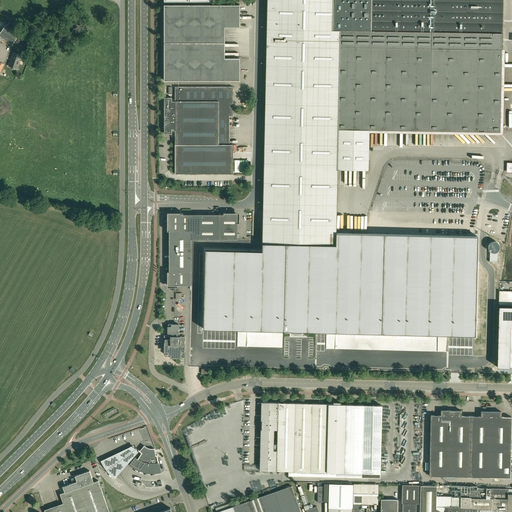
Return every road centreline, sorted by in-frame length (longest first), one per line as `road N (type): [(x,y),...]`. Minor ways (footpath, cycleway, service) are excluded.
road 1 (unclassified): [(122,0),(118,292),(91,360),(0,456)]
road 2 (unclassified): [(156,418),(244,383),(511,388)]
road 3 (unclassified): [(239,205),(254,198),(259,0)]
road 4 (primary): [(144,197),(144,0)]
road 5 (primary): [(132,0),(132,196)]
road 6 (unclassified): [(0,511),(69,449),(156,418)]
road 7 (primary): [(110,371),(135,318),(144,206)]
road 8 (primary): [(132,206),(123,316),(100,363)]
road 9 (primary): [(100,363),(0,472)]
